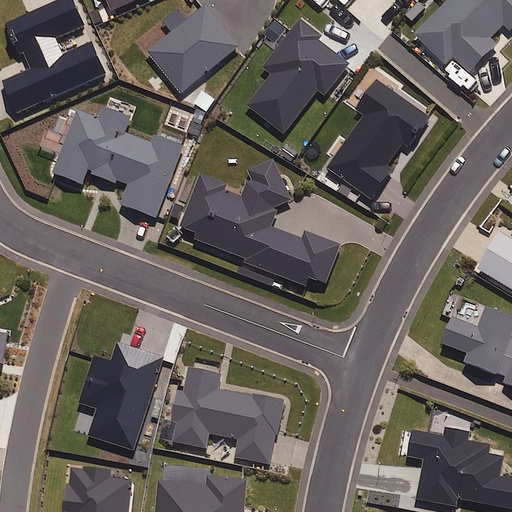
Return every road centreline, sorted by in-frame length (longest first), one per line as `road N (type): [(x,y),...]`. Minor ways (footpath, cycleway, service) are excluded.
road 1 (residential): [(360,363),(76,254)]
road 2 (residential): [(511,122),(415,252),(360,363)]
road 3 (residential): [(76,254),(40,361),(12,511)]
road 4 (residential): [(360,363),(322,511)]
